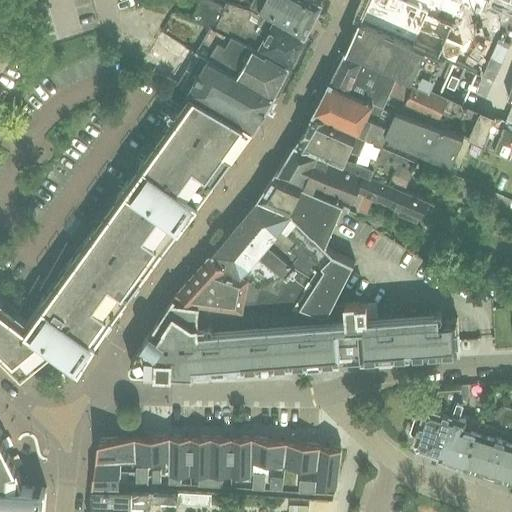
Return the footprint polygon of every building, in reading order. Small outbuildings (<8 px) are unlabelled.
[(268,53),(289,65),(298,47),(305,35),(276,18),(265,12),(263,15),(255,11),(227,2),(225,6),(209,0),(201,0),(193,20),(212,27),(213,25),(268,53)] [(266,10),(265,12),(276,18),(305,35),(323,2),(319,0),(235,0),(246,4),(247,1),(266,10)] [(463,43),(448,37),(454,22),(401,0),(369,0),(362,18),(411,41),(411,42),(426,49),(446,57),(478,73),(489,47),(466,37),(463,43)] [(407,0),(440,14),(441,10),(454,14),(457,7),(481,17),(476,30),(509,43),(511,35),(511,4),(500,0),(407,0)] [(431,89),(446,57),(426,49),(411,42),(360,20),(347,50),(396,71),(396,72),(409,78),(409,79),(412,80),(415,82),(431,89)] [(213,25),(212,27),(197,51),(209,58),(274,94),(289,65),(268,53),(213,25)] [(191,92),(192,90),(254,128),(274,94),(209,58),(197,51),(161,31),(149,52),(130,42),(123,54),(182,86),(191,92)] [(385,105),(398,75),(346,52),(332,79),(375,101),(385,105)] [(452,75),(447,86),(455,90),(460,78),(452,75)] [(317,107),(315,112),(359,131),(364,133),(383,142),(385,136),(451,166),(464,135),(442,127),(437,125),(436,125),(385,105),(375,101),(332,79),(317,107)] [(511,98),(511,106),(506,121),(495,149),(511,156),(511,88),(509,97),(511,98)] [(0,353),(22,375),(55,349),(80,367),(97,341),(113,317),(164,247),(199,202),(215,181),(253,129),(196,94),(28,327),(0,305),(0,353)] [(506,121),(481,111),(469,137),(495,149),(506,121)] [(355,168),(355,169),(363,173),(368,175),(373,165),(346,153),(349,144),(358,148),(364,133),(359,131),(315,112),(298,142),(355,168)] [(280,172),(344,201),(351,204),(350,205),(357,208),(365,190),(404,207),(400,214),(419,222),(428,202),(410,193),(368,175),(363,173),(362,174),(297,144),(280,172)] [(344,201),(280,172),(279,171),(277,172),(259,198),(292,212),(326,244),(342,207),(344,201)] [(326,244),(292,212),(259,198),(239,222),(239,223),(253,235),(255,232),(268,244),(293,264),(340,293),(356,262),(334,252),(326,244)] [(511,217),(503,236),(511,240),(511,217)] [(239,223),(214,252),(243,273),(250,278),(260,286),(300,305),(301,306),(329,316),(334,304),(340,293),(293,264),(268,244),(255,232),(253,235),(239,223)] [(175,295),(174,296),(195,303),(195,302),(196,302),(222,305),(221,307),(223,307),(239,309),(239,310),(240,310),(258,312),(258,313),(261,313),(274,315),(277,316),(277,315),(296,318),(296,317),(300,305),(260,286),(250,278),(243,273),(214,252),(175,295)] [(303,363),(460,352),(460,342),(458,318),(370,325),(368,302),(360,302),(360,300),(346,301),(346,303),(334,304),(329,316),(301,306),(300,305),(296,317),(296,318),(277,315),(277,316),(274,315),(261,313),(258,313),(258,312),(240,310),(239,310),(239,309),(223,307),(221,307),(222,305),(196,302),(195,302),(195,303),(174,296),(152,330),(151,329),(142,343),(143,343),(132,360),(131,364),(133,368),(137,369),(157,370),(157,371),(173,372),(173,371),(195,372),(195,371),(196,371),(280,365),(286,349),(302,348),(303,363)] [(280,365),(303,363),(302,348),(286,349),(280,365)] [(420,446),(441,453),(459,401),(458,400),(457,400),(458,397),(459,397),(462,388),(439,390),(433,408),(432,407),(425,411),(424,415),(419,414),(416,415),(411,430),(412,433),(418,435),(416,439),(420,446)] [(468,416),(460,414),(463,402),(459,401),(441,453),(440,455),(467,464),(467,462),(482,421),(468,416)] [(482,421),(467,462),(481,467),(481,468),(490,471),(502,437),(511,408),(504,406),(500,408),(498,415),(497,415),(496,419),(484,415),(482,421)] [(511,408),(502,437),(490,471),(500,474),(500,473),(511,476),(511,408)] [(0,511),(45,511),(47,488),(23,487),(18,470),(17,470),(17,469),(8,450),(7,450),(8,449),(2,437),(2,438),(1,437),(1,436),(0,434),(0,511)] [(171,435),(136,437),(137,459),(170,457),(171,457),(171,435)] [(170,457),(170,472),(191,472),(191,435),(171,435),(171,457),(170,457)] [(191,435),(191,472),(211,472),(212,436),(191,435)] [(212,436),(211,472),(232,473),(232,436),(212,436)] [(232,436),(232,473),(253,473),(253,458),(252,458),(252,436),(232,436)] [(252,436),(252,458),(253,458),(285,462),(288,440),(253,436),(252,436)] [(100,438),(97,460),(119,459),(137,459),(136,437),(100,438)] [(288,440),(285,462),(319,466),(320,466),(323,444),(288,440)] [(319,466),(318,481),(339,483),(344,447),(323,444),(320,466),(319,466)] [(97,460),(92,489),(119,489),(119,459),(97,460)] [(136,483),(148,484),(149,468),(137,467),(136,483)] [(153,482),(161,482),(162,470),(153,470),(153,482)] [(253,489),(265,490),(266,474),(254,473),(253,489)] [(169,484),(181,485),(182,477),(170,476),(169,484)] [(199,486),(223,487),(223,479),(199,477),(199,486)] [(316,481),(300,480),(299,492),(315,494),(316,481)] [(93,489),(90,511),(132,511),(133,508),(150,508),(150,503),(211,506),(212,495),(180,493),(180,492),(93,489)]
